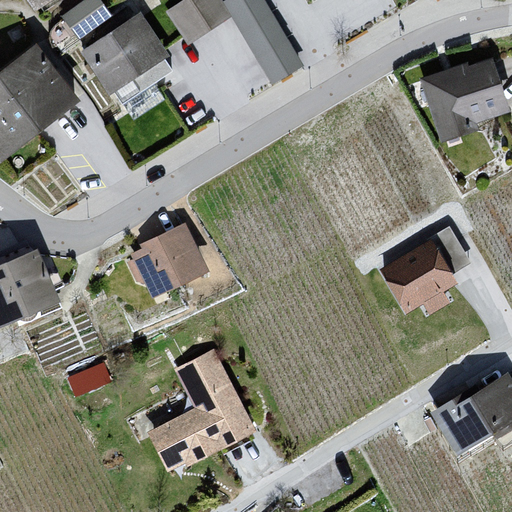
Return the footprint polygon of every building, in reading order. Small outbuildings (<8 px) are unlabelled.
[(26,0),(32,9),(44,0),(26,0)] [(100,0),(78,0),(58,12),(73,38),(112,16),(100,0)] [(221,0),(181,0),(166,11),(187,43),(230,16),(221,0)] [(302,64),(264,0),(222,0),(270,83),(302,64)] [(138,10),(81,49),(107,94),(169,54),(138,10)] [(33,38),(0,65),(0,158),(79,96),(33,38)] [(466,60),(419,76),(439,140),(478,128),(475,120),(508,108),(490,54),(466,62),(466,60)] [(131,258),(126,260),(135,280),(144,281),(151,295),(207,267),(185,221),(138,243),(140,246),(130,252),(131,258)] [(448,224),(378,268),(405,313),(422,302),(429,313),(449,303),(443,290),(456,280),(452,272),(470,261),(448,224)] [(36,244),(0,259),(0,321),(59,297),(36,244)] [(214,346),(173,367),(191,405),(146,430),(166,469),(253,427),(214,346)] [(511,378),(506,368),(476,385),(474,382),(429,409),(453,450),(488,428),(493,434),(511,421),(511,378)]
